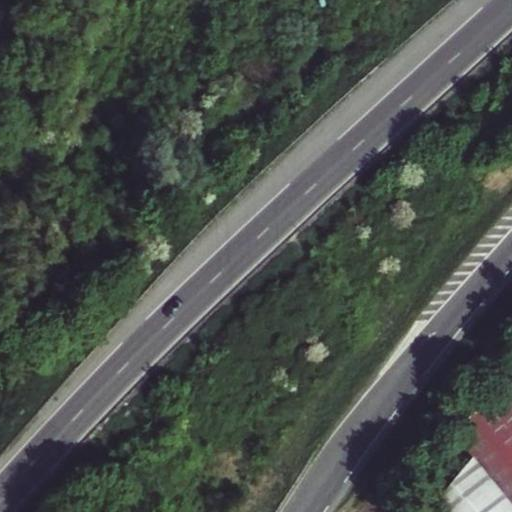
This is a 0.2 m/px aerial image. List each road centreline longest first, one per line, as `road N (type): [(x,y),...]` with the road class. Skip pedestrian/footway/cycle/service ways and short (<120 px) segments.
road 1 (motorway): [(511,5),(192,298),(0,497)]
road 2 (motorway): [(303,511),(511,247)]
